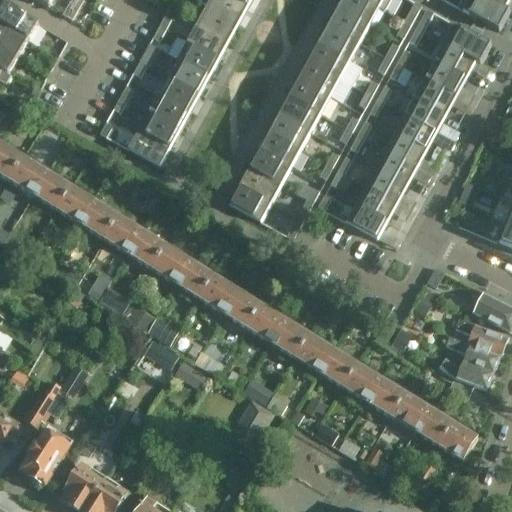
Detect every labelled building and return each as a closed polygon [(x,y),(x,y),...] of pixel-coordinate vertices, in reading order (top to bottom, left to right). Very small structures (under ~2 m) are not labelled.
[(30,0),(50,11),(56,0),(30,0)] [(72,24),(85,2),(81,0),(73,0),(62,18),(72,24)] [(184,0),(175,0),(173,6),(179,10),(184,0)] [(231,0),(212,0),(207,10),(239,27),(245,17),(243,16),(247,8),(231,0)] [(231,0),(247,8),(251,1),(253,2),(254,0),(231,0)] [(370,29),(379,13),(380,12),(358,0),(343,0),(341,4),(344,6),(340,13),(370,29)] [(358,0),(380,12),(379,13),(384,16),(392,0),(358,0)] [(509,14),(504,12),(504,13),(479,0),(463,0),(457,12),(499,35),(509,14)] [(479,0),(504,13),(504,12),(510,2),(507,1),(508,0),(479,0)] [(0,28),(28,45),(39,28),(0,4),(0,28)] [(403,26),(410,30),(421,10),(414,6),(403,26)] [(207,10),(197,28),(227,44),(231,37),(233,38),(239,27),(207,10)] [(360,47),(370,29),(340,13),(336,20),(333,19),(328,30),(360,47)] [(416,33),(423,37),(434,17),(427,13),(416,33)] [(159,30),(166,34),(172,22),(166,18),(159,30)] [(479,42),(449,25),(438,45),(444,48),(444,47),(477,65),(476,66),(480,69),(491,49),(479,42)] [(410,30),(403,26),(397,39),(403,43),(410,30)] [(0,28),(0,51),(18,62),(28,45),(0,28)] [(197,28),(187,45),(220,63),(225,53),(223,51),(227,44),(197,28)] [(166,34),(159,30),(153,42),(159,45),(166,34)] [(350,65),(360,47),(328,30),(322,40),(324,41),(320,49),(350,65)] [(423,37),(416,33),(409,45),(416,49),(423,37)] [(187,45),(178,63),(208,80),(211,73),(214,74),(220,63),(187,45)] [(385,61),(391,65),(399,51),(392,47),(385,61)] [(444,47),(444,48),(435,65),(464,81),(468,74),(471,75),(476,66),(477,65),(444,47)] [(150,48),(146,54),(156,60),(160,54),(150,48)] [(340,83),(350,65),(320,49),(316,56),(314,55),(308,65),(340,83)] [(0,74),(8,79),(18,62),(0,51),(0,74)] [(397,67),(403,71),(411,57),(404,54),(397,67)] [(391,65),(385,61),(377,75),(384,78),(391,65)] [(178,63),(168,81),(200,99),(206,88),(203,87),(208,80),(178,63)] [(330,101),(340,83),(308,65),(302,76),(304,77),(300,84),(330,101)] [(435,65),(425,83),(457,101),(463,90),(460,89),(464,81),(435,65)] [(146,69),(140,66),(133,77),(140,81),(146,69)] [(403,71),(397,67),(389,81),(396,85),(403,71)] [(0,101),(11,82),(12,82),(8,79),(0,74),(0,101)] [(168,81),(158,99),(188,116),(192,108),(194,110),(200,99),(168,81)] [(425,83),(415,100),(445,117),(449,110),(451,111),(457,101),(425,83)] [(321,119),(330,101),(300,84),(296,92),(294,90),(288,101),(321,119)] [(365,97),(372,100),(378,89),(372,85),(365,97)] [(377,103),(384,107),(391,93),(384,89),(377,103)] [(120,102),(127,105),(133,93),(126,90),(120,102)] [(372,100),(365,97),(359,109),(365,112),(372,100)] [(158,99),(148,117),(180,135),(186,124),(184,123),(188,116),(158,99)] [(415,100),(405,118),(437,136),(443,126),(441,124),(445,117),(415,100)] [(311,137),(321,119),(288,101),(283,112),(285,113),(281,120),(311,137)] [(127,105),(120,102),(114,113),(120,117),(127,105)] [(384,107),(377,103),(369,117),(376,120),(384,107)] [(148,117),(138,135),(168,151),(172,144),(174,145),(180,135),(148,117)] [(405,118),(395,136),(425,153),(429,146),(431,147),(437,136),(405,118)] [(301,154),(311,137),(281,120),(277,127),(274,126),(269,137),(301,154)] [(345,132),(352,136),(359,124),(352,121),(345,132)] [(357,139),(364,142),(371,129),(365,125),(357,139)] [(100,138),(106,142),(113,129),(107,126),(100,138)] [(352,136),(345,132),(339,144),(346,148),(352,136)] [(128,154),(160,171),(166,160),(164,159),(168,151),(138,135),(128,154)] [(395,136),(385,154),(418,172),(423,161),(421,160),(425,153),(395,136)] [(291,172),(301,154),(269,137),(263,147),(265,149),(261,156),(291,172)] [(364,142),(357,139),(350,153),(356,156),(364,142)] [(0,148),(0,179),(10,185),(24,162),(1,147),(0,148)] [(385,154),(376,172),(406,189),(410,181),(412,183),(418,172),(385,154)] [(281,190),(291,172),(261,156),(257,163),(255,162),(249,173),(281,190)] [(326,168),(332,172),(339,160),(332,156),(326,168)] [(338,175),(344,178),(352,164),(345,161),(338,175)] [(10,185),(34,200),(48,177),(24,162),(10,185)] [(332,172),(326,168),(319,180),(326,184),(332,172)] [(376,172),(366,190),(398,208),(404,197),(402,196),(406,189),(376,172)] [(271,208),(281,190),(249,173),(243,183),(245,184),(241,192),(271,208)] [(344,178),(338,175),(330,188),(337,192),(344,178)] [(34,200),(57,215),(72,191),(48,177),(34,200)] [(366,190),(356,208),(386,224),(390,217),(392,218),(398,208),(366,190)] [(57,215),(82,230),(96,206),(72,191),(57,215)] [(271,208),(241,192),(237,199),(235,198),(229,209),(261,227),(271,208)] [(306,204),(313,208),(319,196),(313,192),(306,204)] [(324,199),(318,211),(324,215),(331,202),(324,199)] [(313,208),(306,204),(300,216),(306,219),(313,208)] [(82,230),(105,245),(120,221),(96,206),(82,230)] [(386,224),(356,208),(346,227),(378,244),(384,233),(382,232),(386,224)] [(105,245),(129,259),(144,236),(120,221),(105,245)] [(511,228),(505,225),(496,246),(511,252),(511,228)] [(293,244),(299,232),(293,228),(286,241),(293,244)] [(11,238),(10,237),(0,230),(0,246),(4,249),(11,238)] [(12,234),(10,237),(11,238),(4,249),(14,256),(24,242),(12,234)] [(129,259),(153,274),(167,251),(144,236),(129,259)] [(153,274),(177,289),(191,266),(167,251),(153,274)] [(77,290),(82,281),(83,279),(61,266),(55,276),(77,290)] [(177,289),(201,304),(215,281),(191,266),(177,289)] [(82,281),(77,290),(89,297),(94,289),(82,281)] [(201,304),(225,318),(239,295),(215,281),(201,304)] [(225,318),(248,333),(263,310),(239,295),(225,318)] [(428,295),(414,313),(425,321),(439,303),(428,295)] [(452,297),(448,305),(466,314),(470,307),(452,297)] [(511,311),(484,297),(473,317),(473,318),(480,322),(509,336),(511,330),(511,311)] [(123,323),(132,309),(122,303),(114,318),(123,323)] [(132,309),(123,323),(147,338),(156,322),(136,310),(136,311),(132,309)] [(248,333),(272,348),(286,324),(263,310),(248,333)] [(507,342),(477,330),(480,322),(473,318),(473,317),(467,315),(463,325),(459,323),(456,333),(471,339),(467,348),(499,360),(507,342)] [(310,339),(286,324),(272,348),(296,363),(310,339)] [(155,326),(149,337),(160,344),(167,333),(155,326)] [(0,332),(0,356),(3,351),(2,351),(10,339),(0,332)] [(402,334),(394,348),(403,354),(411,339),(402,334)] [(334,354),(310,339),(296,363),(320,377),(334,354)] [(492,377),(499,360),(467,348),(450,340),(447,350),(467,358),(463,366),(492,377)] [(194,349),(187,362),(193,366),(201,353),(194,349)] [(358,369),(334,354),(320,377),(343,392),(358,369)] [(224,369),(202,355),(194,366),(217,381),(224,369)] [(492,377),(463,366),(460,374),(446,364),(443,369),(444,369),(442,372),(455,381),(486,394),(492,377)] [(382,384),(358,369),(343,392),(368,407),(382,384)] [(247,384),(233,375),(225,386),(240,396),(247,384)] [(405,398),(382,384),(368,407),(391,421),(405,398)] [(453,385),(449,395),(468,403),(472,393),(453,385)] [(249,386),(243,395),(253,401),(259,393),(249,386)] [(47,416),(61,392),(53,387),(46,397),(44,396),(25,425),(37,432),(47,416)] [(47,416),(58,423),(71,402),(69,401),(71,397),(62,391),(61,392),(47,416)] [(261,396),(255,405),(265,411),(270,402),(261,396)] [(391,421),(415,436),(429,413),(405,398),(391,421)] [(288,409),(274,399),(266,411),(281,421),(288,409)] [(251,403),(227,442),(253,458),(276,418),(251,403)] [(468,403),(464,410),(475,417),(479,409),(468,403)] [(415,436),(439,451),(453,427),(430,413),(429,413),(415,436)] [(0,422),(0,449),(6,440),(16,446),(25,432),(6,420),(3,424),(0,422)] [(315,440),(329,449),(332,450),(340,437),(323,427),(315,440)] [(453,427),(439,451),(462,465),(477,442),(453,427)] [(46,436),(37,449),(36,449),(29,460),(30,461),(21,475),(32,482),(30,486),(40,492),(42,488),(45,490),(73,446),(56,435),(53,441),(46,436)] [(360,451),(346,442),(339,453),(353,462),(360,451)] [(384,457),(374,451),(365,465),(363,469),(373,475),(384,457)] [(187,468),(170,456),(159,472),(170,479),(174,472),(181,477),(187,468)] [(86,511),(105,483),(81,468),(66,492),(64,491),(57,502),(71,511),(70,511),(86,511)] [(405,478),(391,470),(385,480),(398,488),(405,478)] [(105,483),(86,511),(119,511),(129,498),(105,483)] [(164,511),(148,501),(141,511),(164,511)]
